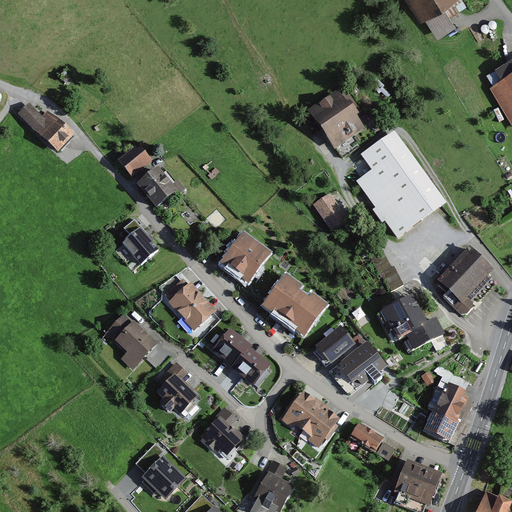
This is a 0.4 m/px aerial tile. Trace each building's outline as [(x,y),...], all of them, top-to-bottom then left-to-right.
[(407,0),(417,18),(451,0),(407,0)] [(511,62),(483,79),(511,128),(511,62)] [(334,93),(303,115),(328,151),(360,129),(334,93)] [(58,151),(72,136),(48,113),(42,119),(29,106),(21,115),(58,151)] [(439,205),(393,136),(344,168),(389,237),(439,205)] [(138,150),(121,163),(132,176),(148,162),(138,150)] [(157,206),(174,192),(159,173),(142,186),(157,206)] [(327,194),(311,206),(332,235),(348,223),(327,194)] [(136,269),(157,251),(139,229),(117,248),(136,269)] [(248,281),(268,255),(244,238),(225,264),(248,281)] [(468,251),(434,285),(452,304),(450,307),(461,318),(473,307),(465,298),(490,274),(468,251)] [(391,259),(379,264),(389,291),(402,286),(391,259)] [(287,281),(267,308),(304,335),(324,308),(312,300),(308,305),(294,294),(298,289),(287,281)] [(193,333),(212,314),(184,286),(165,304),(193,333)] [(409,301),(379,315),(398,355),(428,342),(409,301)] [(133,366),(153,346),(124,317),(103,337),(133,366)] [(228,372),(248,353),(226,330),(206,349),(228,372)] [(310,350),(323,368),(349,348),(337,331),(310,350)] [(328,369),(348,394),(381,368),(361,343),(328,369)] [(267,373),(248,353),(228,372),(247,392),(267,373)] [(176,420),(197,396),(170,373),(150,397),(176,420)] [(437,390),(417,434),(446,447),(467,403),(437,390)] [(286,421),(302,433),(321,408),(304,396),(286,421)] [(302,433),(319,445),(337,420),(321,408),(302,433)] [(220,460),(241,438),(217,415),(196,436),(220,460)] [(353,423),(343,438),(369,454),(378,439),(353,423)] [(384,441),(378,452),(390,459),(397,448),(384,441)] [(142,474),(167,495),(186,474),(161,452),(142,474)] [(401,460),(387,490),(426,507),(439,476),(401,460)] [(246,504),(261,511),(275,511),(291,483),(265,469),(246,504)] [(484,494),(475,511),(511,511),(511,497),(509,505),(484,494)]
